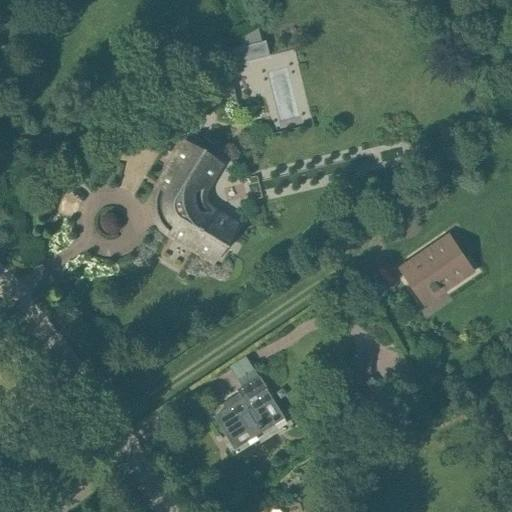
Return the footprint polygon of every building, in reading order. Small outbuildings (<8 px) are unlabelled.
[(270,57),(266,40),(232,49),(236,66),(270,57)] [(217,161),(206,154),(189,144),(163,187),(161,192),(159,198),(159,203),(159,209),(161,214),(163,219),(166,224),(170,227),(174,230),(217,256),(230,234),(197,214),(190,190),(204,186),(217,161)] [(472,270),(449,237),(410,263),(413,266),(404,272),(425,302),(472,270)] [(358,351),(355,372),(370,374),(372,353),(358,351)] [(371,376),(350,390),(358,403),(379,388),(371,376)] [(283,414),(275,401),(267,387),(250,397),(245,389),(224,402),(229,411),(222,415),(237,438),(258,426),(260,429),(283,414)]
